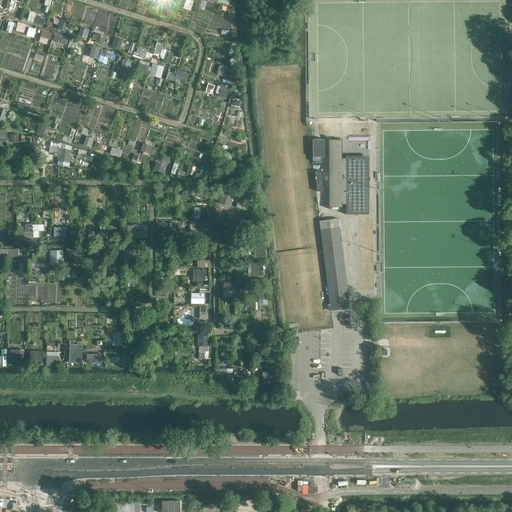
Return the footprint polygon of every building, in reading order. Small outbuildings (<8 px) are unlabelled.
[(29,26),(27,35),(35,36),(36,28),(29,26)] [(101,49),(99,61),(107,63),(110,50),(101,49)] [(166,50),(163,60),(170,63),(174,53),(166,50)] [(152,63),(150,74),(162,77),(164,65),(152,63)] [(220,64),(217,74),(225,76),(228,66),(220,64)] [(167,77),(187,83),(190,73),(170,67),(167,77)] [(208,83),(206,91),(213,93),(215,84),(208,83)] [(220,95),(227,97),(230,87),(223,85),(220,95)] [(72,142),(76,129),(68,126),(64,139),(72,142)] [(87,136),(84,144),(92,146),(94,138),(87,136)] [(57,162),(68,165),(73,146),(53,140),(50,150),(59,153),(57,162)] [(313,140),(313,158),(320,158),(324,158),(324,140),(313,140)] [(342,140),(328,140),(329,209),(341,209),(342,209),(342,204),(346,204),(346,214),(348,215),(348,213),(353,213),(354,212),(366,212),(366,198),(365,158),(357,158),(357,157),(352,157),(352,158),(347,158),(347,156),(345,156),(345,158),(342,158),(342,154),(342,140)] [(322,170),(315,171),(318,191),(325,190),(322,170)] [(195,207),(195,219),(209,219),(209,207),(195,207)] [(338,219),(320,221),(331,311),(349,309),(338,219)] [(191,293),(191,302),(204,302),(204,293),(191,293)] [(139,511),(140,503),(110,503),(110,511),(139,511)]
